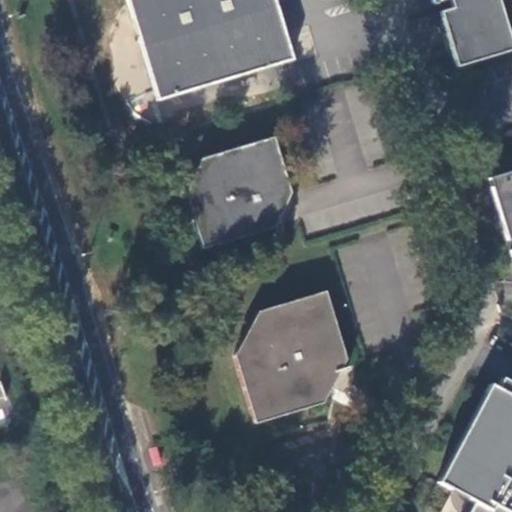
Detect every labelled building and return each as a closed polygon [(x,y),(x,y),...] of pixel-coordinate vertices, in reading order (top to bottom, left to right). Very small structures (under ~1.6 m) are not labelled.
[(126,0),(157,100),(291,59),(274,0),(126,0)] [(449,0),(452,7),(439,11),(455,67),(511,50),(511,45),(498,0),(449,0)] [(345,99),(365,103),(368,87),(348,83),(345,99)] [(290,193),(273,138),(197,161),(184,190),(201,247),(274,225),(290,193)] [(511,170),(484,179),(504,241),(511,238),(511,249),(507,251),(511,268),(511,170)] [(326,292),(256,312),(232,355),(253,423),(323,402),(335,381),(345,362),(326,292)] [(511,511),(511,481),(507,479),(511,470),(511,395),(487,381),(434,478),(472,500),(465,511),(511,511)]
